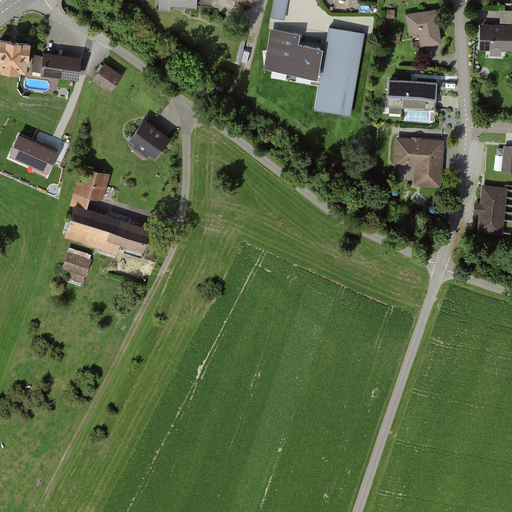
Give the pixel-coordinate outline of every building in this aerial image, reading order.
[(287,0),(274,0),(272,16),(285,18),(287,0)] [(436,10),(408,14),(410,27),(419,26),(422,45),(441,42),(436,10)] [(483,26),(482,47),(511,48),(511,27),(511,12),(502,12),(501,26),(483,26)] [(366,29),(329,24),(316,107),(352,113),(366,29)] [(301,29),(272,25),(266,65),(318,73),(323,41),(300,38),(301,29)] [(0,66),(4,67),(3,69),(24,72),(26,59),(27,59),(29,44),(0,39),(0,66)] [(35,55),(33,70),(78,77),(80,60),(46,54),(45,57),(35,55)] [(121,76),(105,64),(95,79),(111,90),(121,76)] [(436,83),(390,80),(389,105),(435,108),(436,83)] [(169,138),(144,121),(131,140),(155,157),(169,138)] [(11,154),(48,171),(57,151),(19,135),(11,154)] [(442,141),(399,139),(397,162),(417,163),(416,183),(440,184),(442,141)] [(511,144),(504,144),(501,170),(511,171),(511,144)] [(109,175),(83,168),(77,191),(103,199),(109,175)] [(501,232),(506,189),(484,186),(480,229),(501,232)] [(92,196),(76,192),(73,204),(88,209),(92,196)] [(150,230),(75,206),(65,235),(141,259),(150,230)] [(89,259),(69,253),(65,267),(85,273),(89,259)]
